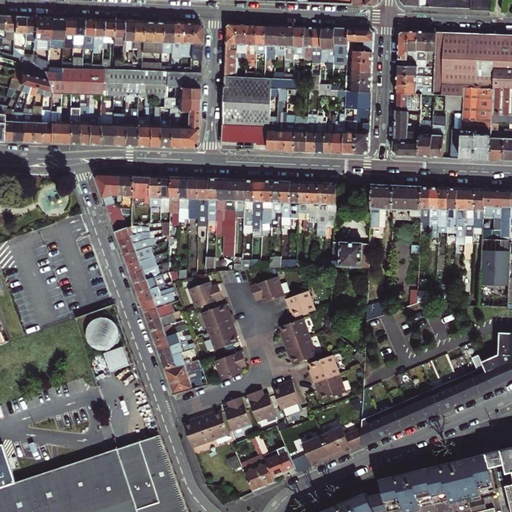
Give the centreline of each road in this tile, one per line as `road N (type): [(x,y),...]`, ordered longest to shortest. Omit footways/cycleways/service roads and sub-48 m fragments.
road 1 (residential): [(511,395),(286,496),(272,511)]
road 2 (residential): [(160,410),(77,160)]
road 3 (residential): [(0,4),(216,11)]
road 4 (residential): [(160,410),(267,372),(233,281)]
road 5 (residential): [(216,11),(388,18)]
road 6 (tertiary): [(382,167),(211,160)]
road 7 (residential): [(388,18),(382,167)]
road 8 (residential): [(211,160),(216,11)]
road 9 (tertiary): [(211,160),(77,160)]
road 10 (tertiary): [(511,172),(382,167)]
road 11 (residential): [(388,18),(511,24)]
